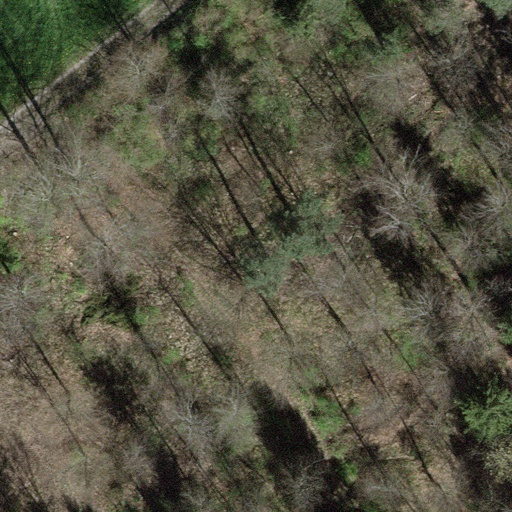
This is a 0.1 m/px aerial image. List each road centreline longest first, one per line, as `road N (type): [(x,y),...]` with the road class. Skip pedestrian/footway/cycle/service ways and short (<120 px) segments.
road 1 (track): [(350,511),(48,98)]
road 2 (track): [(0,136),(171,0)]
